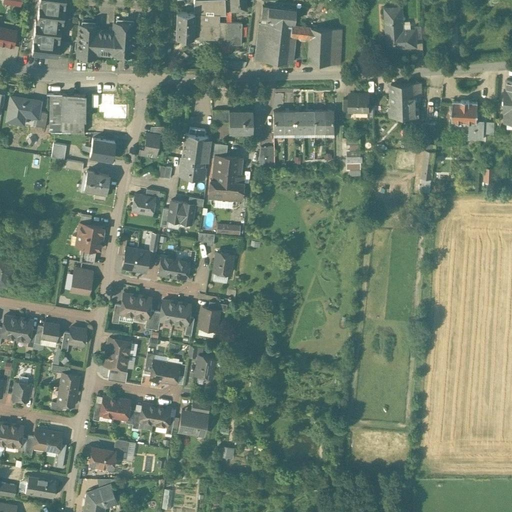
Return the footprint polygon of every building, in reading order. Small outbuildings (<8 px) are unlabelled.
[(230,0),(231,9),(245,9),(244,0),(230,0)] [(64,5),(39,2),(37,19),(37,20),(61,22),(62,22),(64,5)] [(296,9),(263,5),(260,23),(267,24),(267,18),(292,21),(294,22),(296,9)] [(404,46),(403,33),(401,7),(385,8),(387,47),(404,46)] [(194,12),(176,11),(175,36),(193,37),(193,33),(194,12)] [(219,13),(194,12),(193,33),(198,33),(198,37),(199,37),(218,37),(218,38),(219,38),(219,24),(218,24),(218,21),(219,13)] [(260,23),(259,23),(254,60),(292,61),(296,37),(309,38),(308,62),(341,64),(342,29),(310,27),(310,29),(292,26),(292,21),(267,18),(267,24),(260,23)] [(37,19),(35,19),(33,37),(59,39),(61,22),(37,20),(37,19)] [(97,24),(78,23),(76,55),(94,56),(95,51),(111,52),(133,54),(134,23),(113,21),(113,30),(96,29),(97,24)] [(241,21),(218,21),(218,24),(219,24),(219,38),(218,38),(218,42),(240,43),(241,21)] [(0,42),(12,45),(15,30),(0,27),(0,42)] [(403,33),(404,46),(416,45),(416,38),(416,33),(414,33),(403,33)] [(59,39),(33,37),(31,54),(57,57),(59,39)] [(511,78),(507,79),(506,97),(503,96),(503,102),(506,102),(505,121),(511,121),(511,78)] [(421,83),(391,84),(391,107),(389,107),(389,115),(418,116),(418,107),(415,107),(414,94),(421,94),(421,83)] [(86,94),(61,93),(61,94),(62,94),(61,119),(83,120),(84,103),(84,94),(86,95),(86,94)] [(368,93),(349,93),(349,98),(349,110),(350,110),(368,110),(368,104),(368,93)] [(61,94),(49,94),(48,132),(83,133),(83,120),(61,119),(62,94),(61,94)] [(117,94),(86,94),(86,95),(84,94),(84,103),(99,103),(99,118),(126,119),(126,105),(117,105),(117,94)] [(41,100),(11,95),(6,121),(19,123),(20,115),(36,118),(38,118),(39,111),(41,100)] [(469,101),(469,100),(463,99),(461,99),(461,101),(453,101),(453,100),(452,110),(451,110),(451,111),(452,111),(452,121),(469,121),(476,122),(477,120),(477,112),(478,112),(478,111),(477,111),(477,102),(469,101)] [(229,109),(212,109),(212,121),(228,121),(228,111),(229,111),(229,109)] [(229,111),(228,111),(228,121),(229,131),(243,130),(243,128),(251,128),(251,130),(252,130),(251,110),(229,111)] [(293,131),(293,110),(283,111),(283,131),(293,131)] [(303,130),(303,110),(293,110),(293,131),(303,130)] [(314,130),(314,110),(303,110),(303,130),(314,130)] [(324,130),(324,110),(314,110),(314,130),(324,130)] [(334,130),(334,110),(324,110),(324,130),(334,130)] [(47,112),(39,111),(38,118),(36,118),(35,125),(44,127),(47,112)] [(283,131),(283,111),(273,111),(273,131),(283,131)] [(486,120),(486,131),(495,131),(494,119),(486,120)] [(484,120),(477,120),(476,122),(469,121),(469,138),(483,138),(484,120)] [(166,125),(154,125),(153,131),(165,133),(166,125)] [(205,129),(189,127),(188,133),(204,135),(205,129)] [(188,133),(184,132),(179,174),(202,178),(204,166),(208,135),(188,133)] [(159,135),(146,133),(143,151),(152,152),(151,156),(156,157),(157,153),(156,152),(159,135)] [(114,141),(104,140),(104,139),(97,138),(92,138),(89,154),(111,158),(114,141)] [(65,156),(66,143),(52,141),(51,155),(65,156)] [(429,151),(424,150),(421,177),(431,178),(436,145),(430,144),(429,151)] [(267,147),(261,146),(258,166),(265,166),(265,163),(265,156),(267,156),(267,147)] [(274,163),(274,147),(267,147),(267,156),(265,156),(265,163),(274,163)] [(42,155),(33,154),(30,169),(39,170),(42,155)] [(241,157),(215,155),(213,179),(239,181),(241,157)] [(83,162),(66,159),(65,167),(82,170),(83,162)] [(171,166),(160,164),(158,176),(169,178),(171,166)] [(494,168),(484,167),(483,181),(494,182),(494,168)] [(100,172),(88,170),(86,170),(85,176),(84,175),(83,176),(80,189),(81,190),(86,191),(87,190),(87,188),(95,190),(94,196),(103,198),(104,191),(105,191),(106,184),(107,184),(109,175),(100,173),(100,172)] [(213,179),(210,179),(209,198),(240,200),(241,181),(213,179)] [(159,190),(146,188),(145,195),(154,196),(154,197),(158,197),(159,190)] [(145,195),(134,193),(131,209),(151,213),(154,197),(154,196),(145,195)] [(182,201),(170,199),(169,208),(167,218),(168,218),(179,220),(182,201)] [(194,203),(182,201),(179,220),(191,222),(194,203)] [(163,207),(160,225),(166,226),(168,218),(167,218),(169,208),(163,207)] [(104,226),(80,222),(76,245),(96,248),(100,249),(104,226)] [(217,222),(217,232),(240,232),(241,223),(217,222)] [(149,248),(156,248),(158,231),(151,230),(149,248)] [(214,233),(198,231),(197,239),(207,241),(207,244),(213,245),(214,233)] [(96,248),(82,246),(79,261),(93,263),(96,248)] [(137,249),(125,247),(122,267),(133,269),(137,249)] [(149,251),(137,249),(133,269),(145,271),(149,251)] [(232,253),(216,251),(213,270),(228,273),(232,253)] [(13,257),(0,255),(0,284),(9,286),(13,257)] [(175,257),(161,255),(158,273),(171,275),(175,257)] [(188,259),(175,257),(171,275),(185,278),(188,259)] [(91,275),(81,273),(82,267),(75,266),(70,290),(88,293),(91,275)] [(137,294),(123,292),(120,304),(119,312),(120,312),(133,315),(137,294)] [(150,297),(137,294),(133,315),(146,317),(147,317),(148,309),(150,297)] [(176,301),(162,299),(160,311),(159,319),(173,321),(176,301)] [(190,304),(176,301),(173,321),(186,324),(188,316),(190,304)] [(227,303),(209,301),(208,307),(218,309),(225,310),(227,303)] [(115,303),(111,321),(118,322),(120,312),(119,312),(120,304),(115,303)] [(208,307),(202,306),(198,326),(215,329),(218,309),(208,307)] [(148,309),(147,317),(146,317),(145,327),(151,328),(154,310),(148,309)] [(160,311),(154,310),(151,328),(158,329),(159,319),(160,311)] [(18,317),(4,315),(2,327),(1,335),(14,337),(18,317)] [(194,317),(188,316),(186,324),(184,334),(191,335),(194,317)] [(32,319),(18,317),(14,337),(28,340),(30,328),(32,319)] [(59,324),(44,321),(43,325),(41,337),(56,339),(59,324)] [(43,325),(37,324),(36,329),(34,342),(40,343),(41,337),(43,325)] [(86,329),(71,326),(70,332),(68,341),(69,342),(83,344),(86,329)] [(36,329),(30,328),(28,340),(27,346),(33,347),(34,342),(36,329)] [(70,332),(64,331),(61,349),(67,350),(69,342),(68,341),(70,332)] [(155,346),(157,336),(150,335),(149,345),(155,346)] [(129,340),(109,336),(107,350),(127,354),(129,340)] [(197,345),(189,344),(187,356),(195,357),(197,345)] [(127,354),(107,350),(104,364),(124,367),(127,354)] [(154,353),(147,352),(144,370),(151,371),(153,360),(154,353)] [(214,357),(198,354),(195,374),(211,376),(214,357)] [(153,360),(151,371),(150,378),(162,380),(165,362),(153,360)] [(178,364),(165,362),(162,380),(175,382),(177,374),(178,364)] [(186,363),(178,362),(178,364),(177,374),(183,375),(186,363)] [(70,367),(52,364),(51,370),(63,372),(63,371),(69,372),(70,367)] [(107,376),(126,381),(128,370),(109,366),(107,376)] [(69,372),(63,371),(63,372),(60,387),(75,389),(78,374),(69,372)] [(10,375),(4,374),(3,378),(3,379),(1,391),(7,392),(10,375)] [(27,377),(20,375),(19,381),(15,381),(12,397),(27,400),(28,395),(30,384),(30,383),(26,383),(27,377)] [(75,389),(60,387),(57,402),(63,403),(73,405),(75,389)] [(116,398),(103,395),(101,402),(99,413),(100,414),(113,416),(116,398)] [(129,400),(116,398),(113,416),(126,418),(128,408),(129,400)] [(209,401),(193,398),(191,411),(207,413),(209,401)] [(57,402),(51,401),(50,407),(62,409),(63,403),(57,402)] [(101,402),(95,401),(92,419),(99,420),(100,414),(99,413),(101,402)] [(156,404),(142,402),(141,410),(139,420),(153,423),(156,404)] [(170,407),(156,404),(153,423),(166,425),(168,415),(170,407)] [(135,409),(128,408),(126,418),(125,422),(132,423),(134,410),(135,410),(135,409)] [(141,410),(135,409),(132,423),(132,427),(138,428),(139,420),(141,410)] [(191,411),(182,409),(178,429),(196,433),(197,428),(204,430),(207,413),(191,411)] [(174,416),(168,415),(166,425),(165,433),(171,434),(174,416)] [(9,423),(0,421),(0,442),(5,443),(9,423)] [(22,426),(9,423),(5,443),(19,446),(20,438),(22,426)] [(48,430),(35,428),(34,436),(32,446),(45,448),(48,430)] [(61,432),(48,430),(45,448),(58,450),(61,432)] [(34,436),(27,435),(26,439),(24,450),(24,452),(31,454),(32,446),(34,436)] [(127,440),(115,438),(113,450),(114,450),(113,456),(124,458),(127,440)] [(231,447),(221,445),(219,457),(229,459),(231,447)] [(113,450),(92,446),(89,463),(96,464),(97,466),(102,467),(103,466),(112,467),(113,456),(114,450),(113,450)] [(55,479),(28,474),(25,492),(52,496),(55,479)] [(16,484),(0,481),(0,493),(14,496),(16,484)] [(109,484),(87,492),(83,511),(102,511),(104,500),(114,497),(109,484)] [(172,491),(164,489),(161,508),(170,509),(172,491)] [(0,511),(13,511),(15,504),(0,502),(0,511)]
